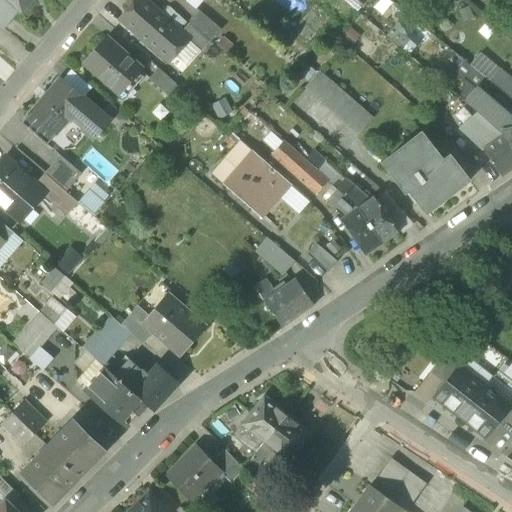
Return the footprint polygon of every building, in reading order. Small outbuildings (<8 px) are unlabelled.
[(0,0),(0,25),(4,30),(20,11),(7,0),(0,0)] [(7,0),(20,11),(29,0),(7,0)] [(136,0),(120,19),(168,62),(187,40),(188,39),(181,32),(143,0),(136,0)] [(199,11),(188,23),(209,42),(220,30),(199,11)] [(201,52),(209,42),(188,23),(181,32),(188,39),(187,40),(201,52)] [(299,55),(312,38),(302,29),(288,46),(299,55)] [(81,62),(119,95),(140,71),(103,38),(81,62)] [(477,89),(480,91),(488,81),(450,50),(441,61),(466,82),(476,91),(477,89)] [(344,58),(329,75),(337,82),(352,66),(344,58)] [(148,79),(169,97),(178,86),(158,68),(148,79)] [(489,81),(511,100),(511,79),(500,69),(489,81)] [(305,89),(358,135),(374,117),(321,71),(305,89)] [(59,79),(30,112),(56,134),(70,118),(71,116),(69,114),(82,99),(59,79)] [(476,91),(466,82),(461,99),(465,103),(476,91)] [(491,125),(504,136),(511,147),(511,118),(480,91),(477,89),(476,91),(465,103),(477,113),(491,125)] [(107,121),(82,99),(69,114),(71,116),(70,118),(93,138),(107,121)] [(46,146),(56,134),(30,112),(20,124),(46,146)] [(477,113),(459,128),(483,150),(504,136),(491,125),(477,113)] [(251,127),(276,150),(283,142),(257,120),(251,127)] [(410,188),(426,212),(468,183),(450,157),(441,163),(422,136),(384,162),(405,192),(410,188)] [(501,177),(511,169),(511,147),(504,136),(483,150),(501,177)] [(305,161),(283,142),(276,150),(272,155),(316,195),(327,183),(328,182),(317,172),(305,161)] [(305,161),(317,172),(325,163),(313,152),(305,161)] [(60,155),(44,174),(65,192),(81,174),(60,155)] [(227,187),(264,220),(291,186),(255,155),(227,187)] [(0,163),(0,204),(19,221),(21,219),(17,216),(26,205),(30,208),(43,194),(45,191),(37,185),(5,157),(0,163)] [(344,180),(325,163),(317,172),(328,182),(327,183),(335,190),(327,199),(347,216),(342,219),(367,255),(382,244),(398,233),(376,200),(374,198),(369,200),(345,179),(344,180)] [(77,203),(65,192),(44,174),(42,176),(44,177),(37,185),(45,191),(43,194),(67,215),(77,203)] [(161,192),(181,208),(195,189),(175,174),(161,192)] [(93,213),(108,194),(93,182),(78,200),(93,213)] [(206,185),(182,208),(198,224),(222,201),(206,185)] [(376,200),(398,233),(400,231),(403,234),(413,225),(386,193),(376,200)] [(21,219),(30,208),(26,205),(17,216),(21,219)] [(2,242),(6,246),(15,235),(0,222),(0,237),(3,240),(2,242)] [(259,253),(282,273),(293,261),(269,241),(259,253)] [(307,254),(308,256),(327,272),(328,273),(337,262),(316,244),(307,254)] [(318,282),(327,272),(308,256),(299,266),(318,282)] [(59,299),(73,283),(53,266),(39,282),(59,299)] [(254,288),(264,302),(276,294),(266,280),(254,288)] [(296,280),(276,294),(264,302),(281,328),(314,305),(296,280)] [(153,333),(180,356),(205,326),(169,295),(150,317),(145,323),(143,325),(153,333)] [(137,306),(132,312),(145,323),(150,317),(137,306)] [(12,344),(30,359),(57,328),(39,312),(12,344)] [(132,312),(120,326),(133,337),(142,345),(153,333),(143,325),(145,323),(132,312)] [(118,354),(133,337),(120,326),(112,319),(97,336),(118,354)] [(95,361),(105,369),(118,354),(97,336),(84,351),(95,361)] [(429,373),(445,385),(460,366),(444,354),(429,373)] [(463,369),(485,386),(492,376),(471,359),(463,369)] [(78,380),(87,389),(105,369),(95,361),(78,380)] [(154,365),(136,386),(131,392),(146,405),(153,411),(176,384),(154,365)] [(460,417),(485,437),(495,424),(510,406),(507,404),(485,386),(463,369),(460,366),(445,385),(435,398),(460,417)] [(115,378),(131,392),(136,386),(133,378),(135,376),(125,367),(115,378)] [(115,378),(105,369),(87,389),(85,391),(122,423),(133,411),(138,415),(146,405),(131,392),(115,378)] [(511,397),(511,391),(492,376),(485,386),(507,404),(511,397)] [(244,427),(265,443),(287,415),(263,397),(242,425),(244,427)] [(3,425),(23,445),(46,422),(25,401),(18,408),(11,401),(3,409),(11,417),(3,425)] [(495,424),(511,437),(511,407),(510,406),(495,424)] [(127,427),(138,415),(133,411),(122,423),(127,427)] [(287,415),(265,443),(271,448),(288,462),(310,434),(287,415)] [(23,472),(54,502),(104,451),(74,422),(23,472)] [(265,443),(244,427),(235,438),(256,454),(265,443)] [(260,463),(271,448),(265,443),(256,454),(253,458),(260,463)] [(166,475),(192,502),(221,474),(222,473),(212,462),(196,446),(166,475)] [(221,474),(230,483),(244,470),(224,450),(212,462),(222,473),(221,474)] [(247,465),(254,471),(260,463),(253,458),(247,465)] [(404,511),(416,511),(435,486),(396,458),(373,489),(404,511)] [(0,504),(5,499),(6,499),(12,505),(19,497),(0,478),(0,504)] [(369,486),(355,506),(362,511),(403,511),(404,511),(373,489),(369,486)] [(167,511),(149,493),(129,511),(167,511)] [(0,511),(18,511),(12,505),(6,499),(0,505),(0,511)]
